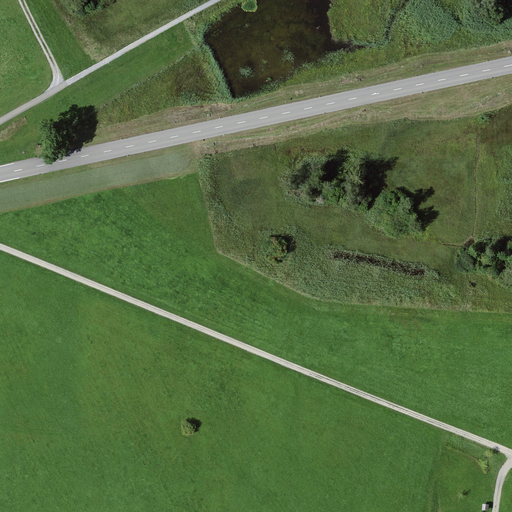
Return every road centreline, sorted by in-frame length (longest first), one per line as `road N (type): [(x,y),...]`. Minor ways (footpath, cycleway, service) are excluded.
road 1 (track): [(511,455),(0,245)]
road 2 (secondary): [(0,174),(511,65)]
road 3 (track): [(64,84),(219,0)]
